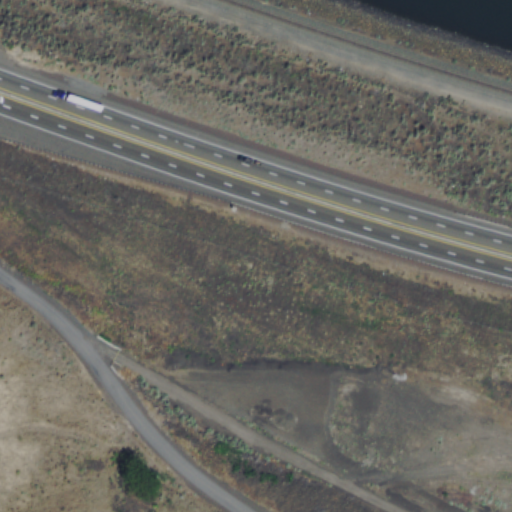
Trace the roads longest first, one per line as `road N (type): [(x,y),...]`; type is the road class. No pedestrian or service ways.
road 1 (motorway): [(511,242),(0,69)]
road 2 (motorway): [(0,100),(511,271)]
road 3 (residential): [(235,511),(192,480),(21,280),(0,267)]
